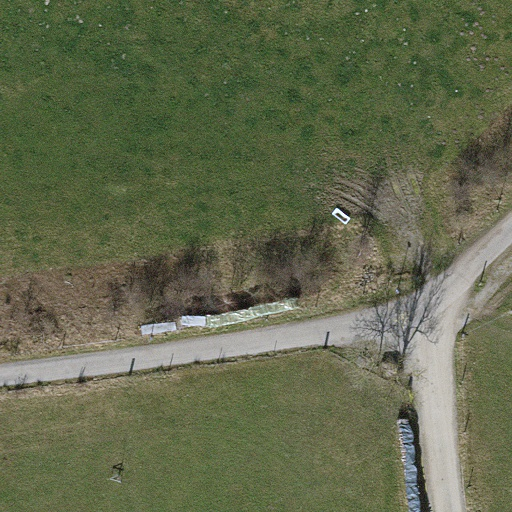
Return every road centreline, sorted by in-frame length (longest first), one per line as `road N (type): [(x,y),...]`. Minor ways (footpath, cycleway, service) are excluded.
road 1 (track): [(425,321),(0,372)]
road 2 (track): [(451,511),(425,321)]
road 3 (track): [(425,321),(511,220)]
